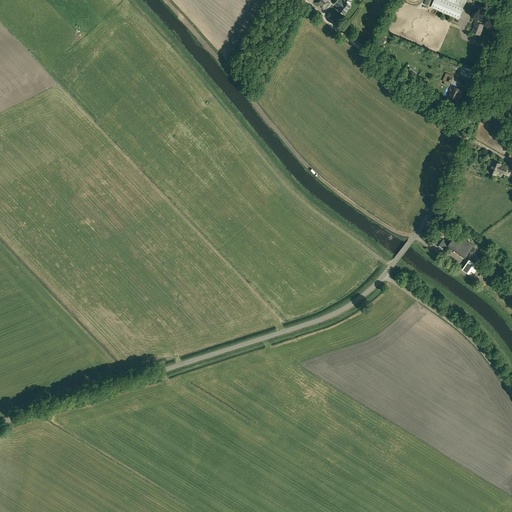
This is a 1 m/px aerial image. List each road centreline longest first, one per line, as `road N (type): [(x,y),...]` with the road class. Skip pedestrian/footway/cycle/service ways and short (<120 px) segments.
road 1 (unclassified): [(0,423),(326,317),(384,275)]
road 2 (unclassified): [(384,275),(438,198),(511,8)]
road 3 (track): [(467,127),(299,0)]
road 4 (unclassified): [(511,394),(471,339),(384,275)]
road 5 (track): [(393,262),(468,311),(511,365)]
road 6 (track): [(413,237),(511,322)]
